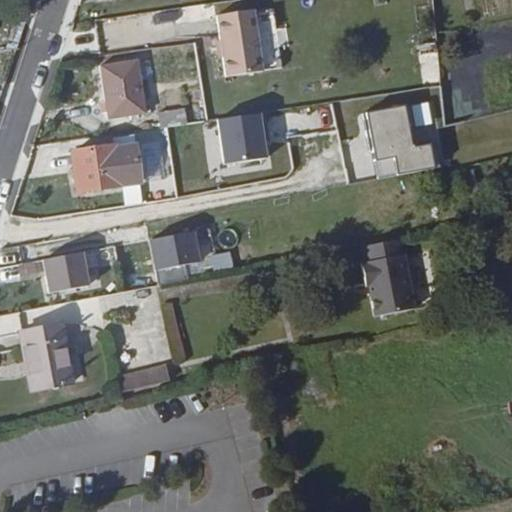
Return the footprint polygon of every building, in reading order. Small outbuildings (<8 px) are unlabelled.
[(233,79),(270,73),(260,14),(224,19),(233,79)] [(116,123),(152,118),(145,65),(108,70),(116,123)] [(381,159),(438,149),(431,108),(375,118),(381,159)] [(167,133),(193,129),(190,112),(164,116),(167,133)] [(144,152),(124,154),(123,150),(81,157),(86,197),(149,189),(144,152)] [(200,236),(157,244),(163,275),(206,266),(200,236)] [(407,241),(367,250),(370,264),(367,265),(371,288),(375,287),(378,287),(379,295),(376,296),(381,318),(420,310),(407,241)] [(92,257),(53,265),(59,299),(99,291),(92,257)] [(70,324),(30,331),(31,335),(70,328),(70,324)] [(40,390),(79,383),(70,328),(31,335),(40,390)] [(291,360),(271,364),(282,414),(302,410),(291,360)] [(130,391),(179,379),(175,364),(126,377),(130,391)]
